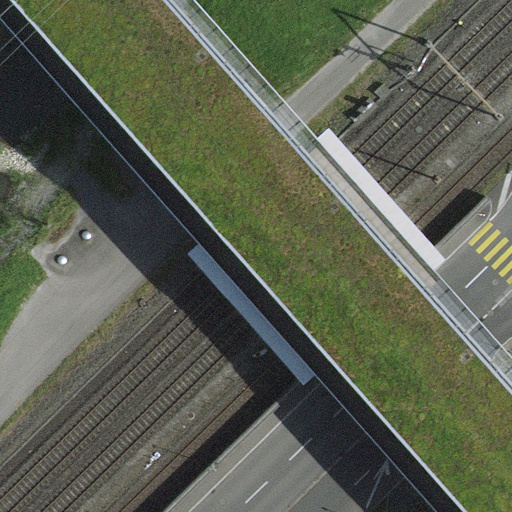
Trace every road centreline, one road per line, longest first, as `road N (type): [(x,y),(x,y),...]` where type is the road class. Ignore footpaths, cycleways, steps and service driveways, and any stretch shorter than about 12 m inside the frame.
road 1 (secondary): [(116,0),(511,463)]
road 2 (unclassified): [(511,236),(235,511)]
road 3 (track): [(138,241),(0,380)]
